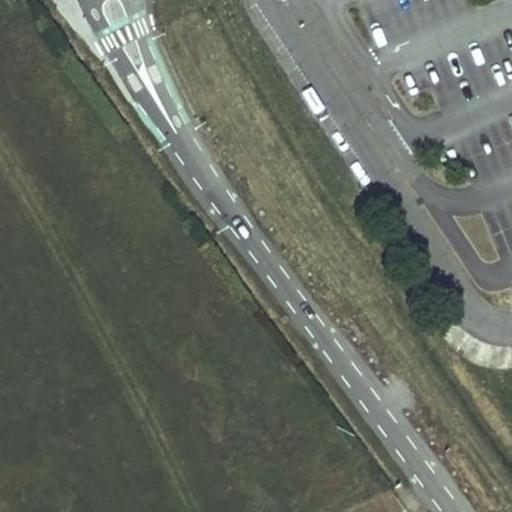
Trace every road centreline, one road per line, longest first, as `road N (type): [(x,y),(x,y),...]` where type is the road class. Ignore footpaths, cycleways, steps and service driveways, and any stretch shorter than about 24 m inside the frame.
road 1 (unclassified): [(456,511),(191,157)]
road 2 (unclassified): [(87,0),(191,157)]
road 3 (unclassified): [(191,157),(126,0)]
